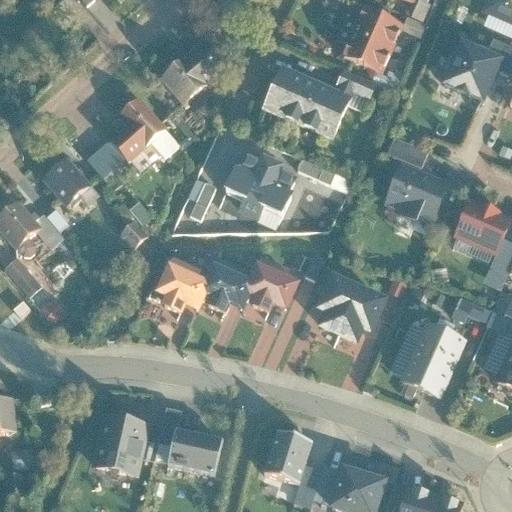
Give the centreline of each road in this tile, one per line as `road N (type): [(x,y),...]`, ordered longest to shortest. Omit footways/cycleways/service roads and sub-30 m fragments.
road 1 (residential): [(0,350),(72,370),(215,380),(511,481)]
road 2 (residential): [(182,0),(0,157)]
